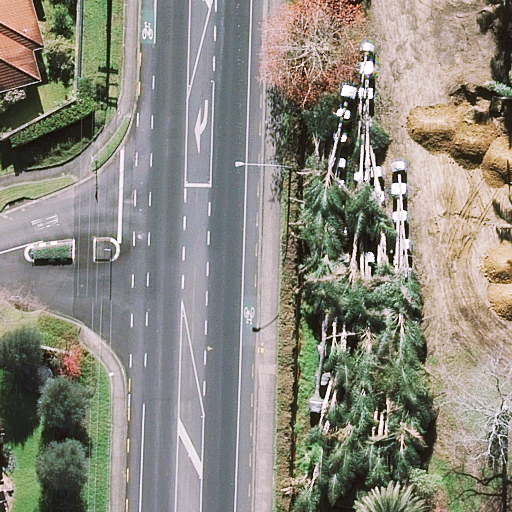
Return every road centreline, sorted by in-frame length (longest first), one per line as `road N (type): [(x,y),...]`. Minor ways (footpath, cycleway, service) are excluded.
road 1 (secondary): [(184,251),(187,511)]
road 2 (secondary): [(199,0),(186,95),(184,251)]
road 3 (residential): [(0,256),(184,251)]
